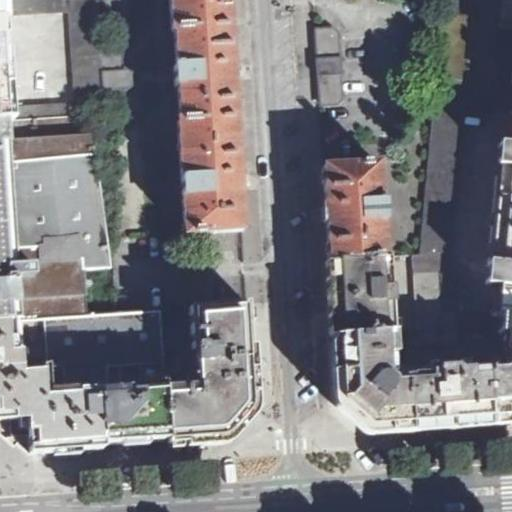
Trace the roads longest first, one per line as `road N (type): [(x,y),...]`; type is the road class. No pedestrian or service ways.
road 1 (residential): [(299,511),(261,0)]
road 2 (secondary): [(305,511),(511,495)]
